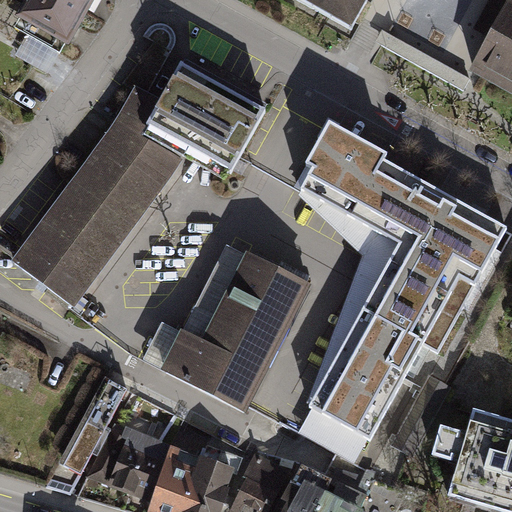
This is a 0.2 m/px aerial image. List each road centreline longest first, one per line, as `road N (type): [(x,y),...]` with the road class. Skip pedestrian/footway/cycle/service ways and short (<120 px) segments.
road 1 (residential): [(139,0),(0,193)]
road 2 (residential): [(322,78),(511,184)]
road 3 (residential): [(322,78),(180,0)]
